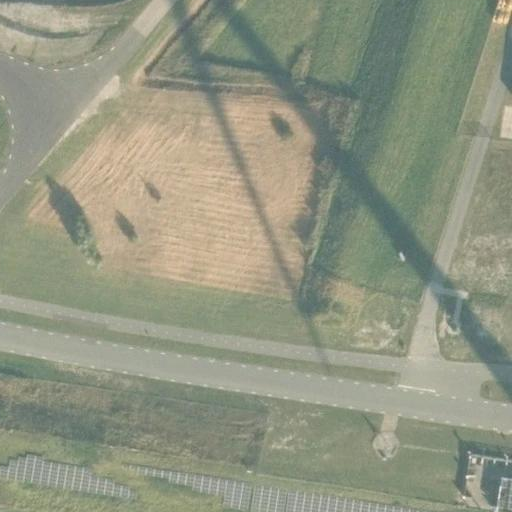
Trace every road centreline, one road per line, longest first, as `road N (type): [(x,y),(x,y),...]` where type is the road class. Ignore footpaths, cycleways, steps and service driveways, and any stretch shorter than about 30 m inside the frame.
road 1 (tertiary): [(511,417),(127,360),(0,333)]
road 2 (unclassified): [(0,194),(165,0)]
